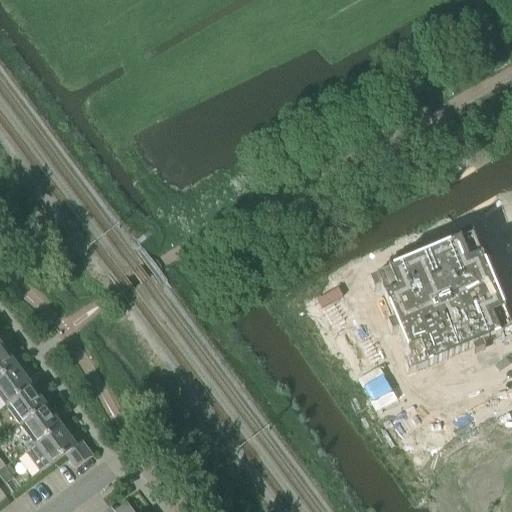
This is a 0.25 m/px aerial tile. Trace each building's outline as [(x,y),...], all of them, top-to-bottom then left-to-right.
[(380,276),(368,281),(373,292),(384,287),(397,320),(386,324),(391,335),(401,330),(412,359),(403,363),(407,374),(417,370),(417,371),(511,332),(511,329),(489,276),(483,264),(491,261),(486,250),(479,253),(474,240),(464,245),(462,241),(379,275),(380,276)] [(1,346),(0,346),(0,378),(15,367),(1,346)] [(15,367),(0,378),(0,398),(5,405),(30,387),(15,367)] [(30,387),(5,405),(20,426),(45,407),(30,387)] [(45,407),(20,426),(35,445),(60,427),(45,407)] [(35,445),(25,453),(40,473),(45,469),(50,466),(65,455),(65,454),(68,458),(74,467),(75,467),(78,465),(90,456),(80,442),(74,446),(60,427),(35,445)] [(0,478),(4,484),(12,478),(5,467),(0,470),(0,478)] [(132,511),(126,503),(113,511),(132,511)]
